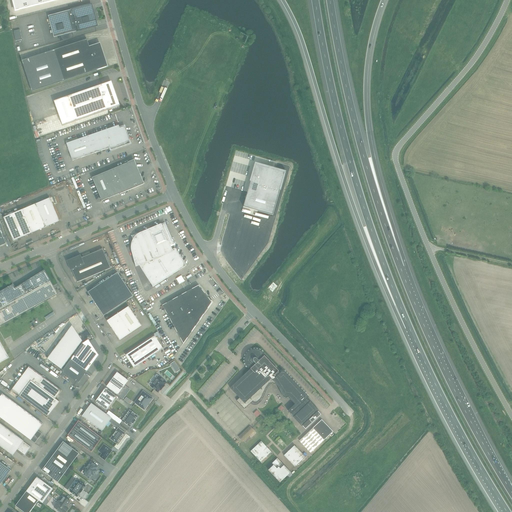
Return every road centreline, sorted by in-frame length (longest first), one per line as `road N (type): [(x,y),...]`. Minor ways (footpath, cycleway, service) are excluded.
road 1 (unclassified): [(511,415),(449,297),(394,161),(477,55),(508,0)]
road 2 (motorway): [(282,0),(302,39),(348,192),(408,326)]
road 3 (motorway): [(315,0),(360,196),(408,326)]
road 4 (unclassified): [(48,247),(111,356),(0,510)]
road 5 (motorway): [(400,268),(357,134),(330,0)]
road 6 (motorway): [(400,268),(364,86),(383,0)]
road 7 (motorway): [(511,493),(441,364),(400,268)]
road 8 (motorway): [(408,326),(507,511)]
road 9 (unclassified): [(111,0),(174,195)]
road 10 (unclassified): [(87,511),(187,383)]
road 11 (unclassified): [(174,195),(253,311)]
road 12 (unclassified): [(253,311),(349,411)]
road 13 (unclassified): [(48,247),(174,195)]
road 14 (unknown): [(238,359),(255,339),(266,342),(333,405)]
